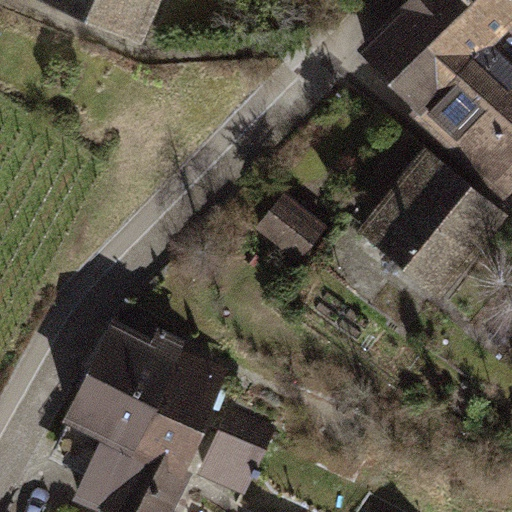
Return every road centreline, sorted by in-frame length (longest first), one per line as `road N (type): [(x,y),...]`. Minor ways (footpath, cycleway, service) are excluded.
road 1 (residential): [(0,473),(93,313),(333,63)]
road 2 (residential): [(333,63),(511,203)]
